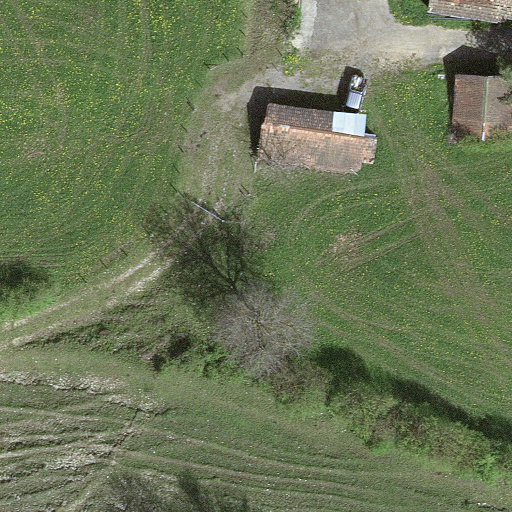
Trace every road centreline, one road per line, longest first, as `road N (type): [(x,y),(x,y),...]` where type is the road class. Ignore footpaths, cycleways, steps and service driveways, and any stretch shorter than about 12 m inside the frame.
road 1 (track): [(0,117),(258,91),(431,61),(511,36)]
road 2 (track): [(0,340),(117,292),(163,259),(211,201),(258,91)]
